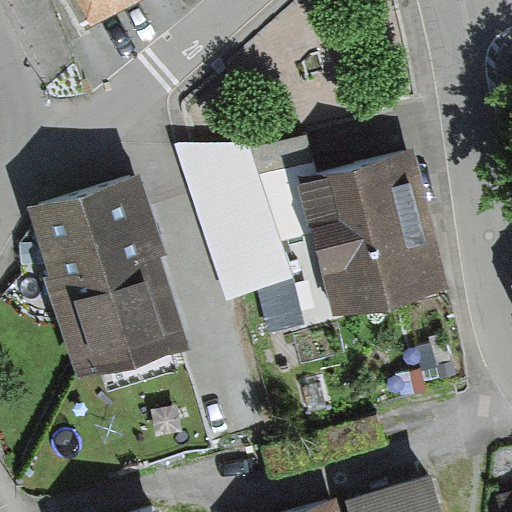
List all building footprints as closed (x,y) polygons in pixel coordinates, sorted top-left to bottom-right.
[(80,0),(92,21),(131,0),(80,0)] [(226,294),(295,272),(284,235),(314,227),(299,164),(316,159),(308,127),(253,142),(251,136),(175,136),(226,294)] [(334,304),(450,275),(415,135),(316,159),(299,164),(314,227),(334,304)] [(44,277),(77,378),(190,342),(161,252),(167,250),(141,170),(28,206),(50,275),(44,277)] [(379,407),(323,425),(332,454),(388,437),(379,407)] [(323,425),(262,442),(271,472),(332,454),(323,425)] [(345,486),(353,511),(446,511),(430,460),(345,486)] [(346,511),(339,485),(241,511),(346,511)] [(97,511),(166,511),(160,492),(97,511)]
